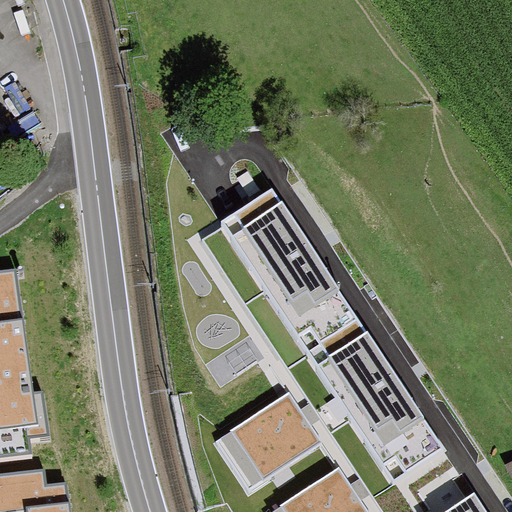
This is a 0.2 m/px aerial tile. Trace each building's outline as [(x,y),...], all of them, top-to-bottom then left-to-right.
[(158,196),(188,190),(183,167),(154,173),(158,196)] [(270,194),(221,226),(309,358),(358,325),(270,194)] [(33,397),(16,273),(0,275),(0,463),(31,459),(29,445),(49,442),(43,396),(33,397)] [(365,337),(316,368),(393,486),(442,454),(365,337)] [(296,403),(289,392),(213,442),(245,491),(321,442),(296,403)] [(368,511),(346,477),(341,470),(275,511),(368,511)] [(70,511),(67,488),(47,491),(45,476),(0,481),(0,511),(70,511)] [(485,511),(472,493),(445,511),(485,511)]
